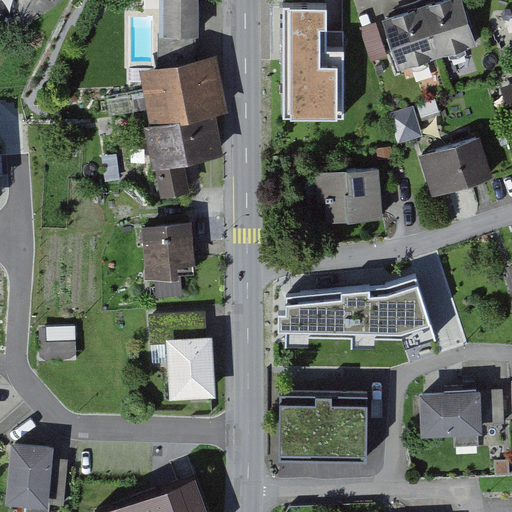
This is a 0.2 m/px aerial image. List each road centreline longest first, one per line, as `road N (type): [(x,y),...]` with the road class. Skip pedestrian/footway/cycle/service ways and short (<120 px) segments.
road 1 (residential): [(249,487),(403,486),(405,378),(439,351),(511,353)]
road 2 (residential): [(250,438),(71,426),(29,375),(0,361)]
road 3 (residential): [(247,259),(376,255),(511,212)]
road 4 (residential): [(247,259),(245,0)]
road 5 (residential): [(250,438),(247,259)]
